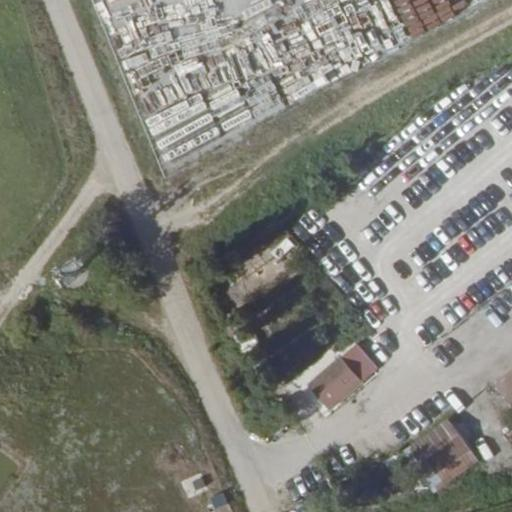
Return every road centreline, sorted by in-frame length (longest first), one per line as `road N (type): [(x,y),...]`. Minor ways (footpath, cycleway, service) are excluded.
road 1 (unclassified): [(54,0),(260,511)]
road 2 (unknown): [(253,492),(511,321)]
road 3 (track): [(0,324),(118,159)]
road 4 (track): [(191,334),(0,307)]
